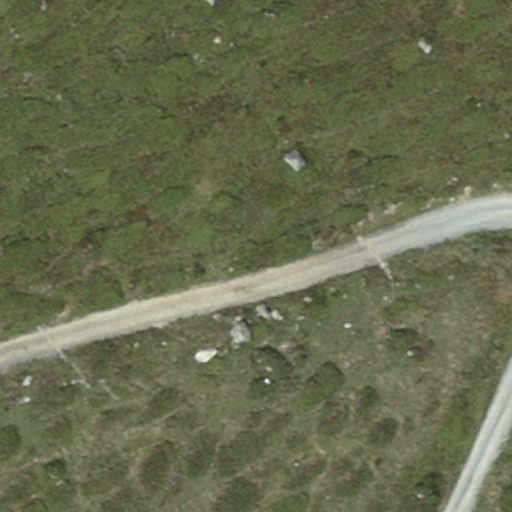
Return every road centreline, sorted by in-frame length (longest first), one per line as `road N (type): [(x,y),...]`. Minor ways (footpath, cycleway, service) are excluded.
road 1 (track): [(511,206),(451,215),(370,251),(0,356)]
road 2 (track): [(455,511),(511,383)]
